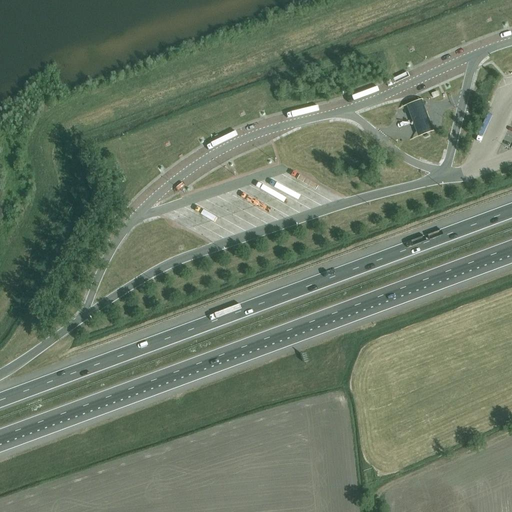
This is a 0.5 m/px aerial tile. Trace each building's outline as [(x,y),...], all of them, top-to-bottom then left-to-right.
[(457,51),(430,59),(432,64),(458,57),(457,51)] [(448,79),(460,74),(457,68),(445,74),(448,79)] [(423,100),(406,107),(412,120),(418,136),(434,130),(428,113),(423,100)] [(256,140),(242,144),(244,150),(258,147),(256,140)] [(222,157),(227,163),(241,152),(237,146),(222,157)] [(171,171),(175,177),(182,171),(178,166),(171,171)] [(305,185),(303,189),(313,195),(316,191),(305,185)] [(234,195),(232,198),(247,206),(249,203),(234,195)] [(222,231),(224,227),(199,215),(197,219),(222,231)] [(220,316),(232,313),(230,305),(218,309),(220,316)] [(55,376),(83,364),(79,356),(51,368),(55,376)]
